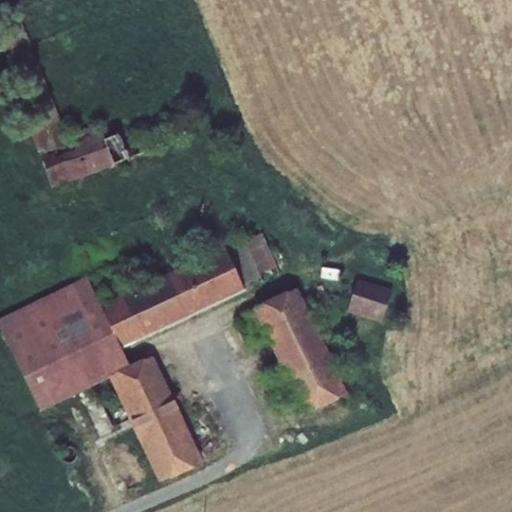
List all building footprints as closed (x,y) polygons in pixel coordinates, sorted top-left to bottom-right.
[(0,0),(0,53),(40,155),(70,144),(67,136),(12,0),(0,0)] [(119,134),(129,157),(171,140),(159,115),(117,133),(117,134),(119,134)] [(111,118),(67,136),(70,144),(40,155),(53,187),(58,186),(64,203),(90,194),(83,177),(114,164),(104,140),(117,134),(117,133),(111,118)] [(104,140),(114,164),(129,157),(119,134),(117,134),(104,140)] [(226,248),(245,289),(280,273),(262,233),(226,248)] [(102,306),(122,348),(245,290),(245,289),(226,248),(102,306)] [(0,319),(0,326),(41,411),(108,377),(130,368),(122,348),(102,306),(87,276),(0,319)] [(358,279),(347,312),(381,322),(392,290),(358,279)] [(298,289),(254,310),(254,311),(267,338),(282,368),(295,396),(304,414),(347,393),(298,289)] [(267,338),(254,311),(242,317),(255,344),(267,338)] [(130,368),(108,377),(159,481),(203,460),(153,357),(130,368)] [(295,396),(282,368),(269,373),(282,402),(295,396)]
